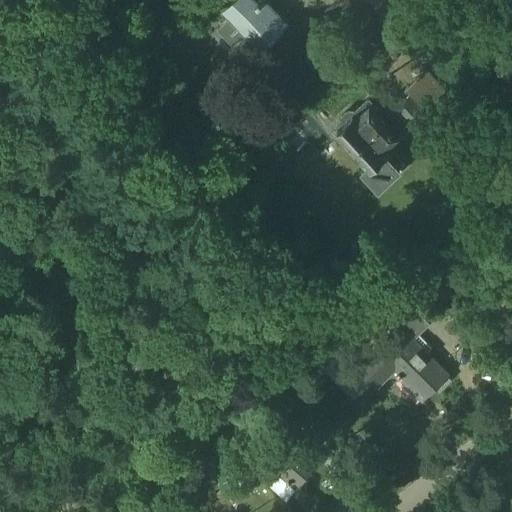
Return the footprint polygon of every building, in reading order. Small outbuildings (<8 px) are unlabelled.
[(247,31),(260,46),(276,31),(275,30),(286,20),(267,0),(228,0),(223,5),(231,14),(217,27),(233,44),(247,31)] [(409,125),(412,129),(451,96),(429,70),(407,88),(411,93),(389,112),(403,130),(409,125)] [(355,110),(336,128),(368,162),(362,167),(379,185),(400,165),(384,149),(385,148),(383,146),(397,132),(368,101),(356,112),(355,110)] [(22,240),(4,249),(19,276),(31,270),(28,263),(33,260),(29,246),(24,248),(22,240)] [(375,345),(356,364),(379,388),(399,369),(403,373),(401,374),(423,397),(435,386),(439,390),(451,377),(447,373),(449,371),(428,350),(432,346),(420,334),(432,323),(411,302),(396,316),(400,320),(399,320),(375,345)] [(271,482),(287,495),(297,484),(298,484),(318,458),(278,425),(257,451),(256,451),(249,460),(273,479),(271,482)] [(331,456),(340,468),(349,460),(341,448),(331,456)] [(163,494),(152,511),(178,511),(183,505),(163,494)]
